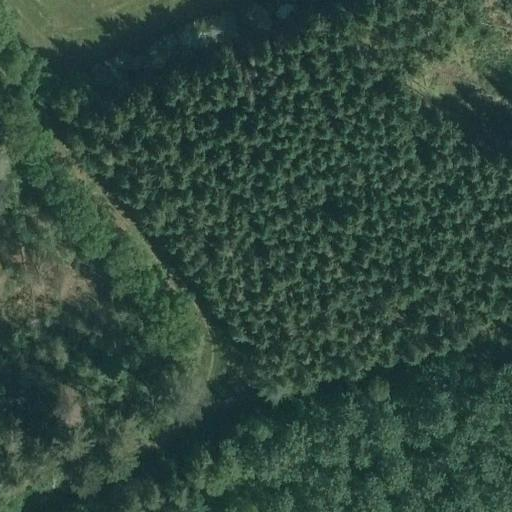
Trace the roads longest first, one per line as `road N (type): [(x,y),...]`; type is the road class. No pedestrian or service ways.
road 1 (track): [(35,511),(227,415),(511,321)]
road 2 (track): [(0,57),(258,403)]
